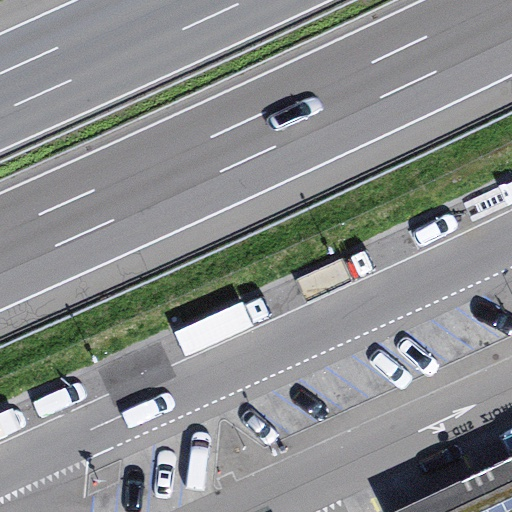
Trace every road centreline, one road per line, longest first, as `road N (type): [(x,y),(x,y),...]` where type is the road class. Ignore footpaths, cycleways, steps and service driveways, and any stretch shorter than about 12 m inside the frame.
road 1 (motorway): [(0,250),(511,14)]
road 2 (motorway): [(203,0),(0,91)]
